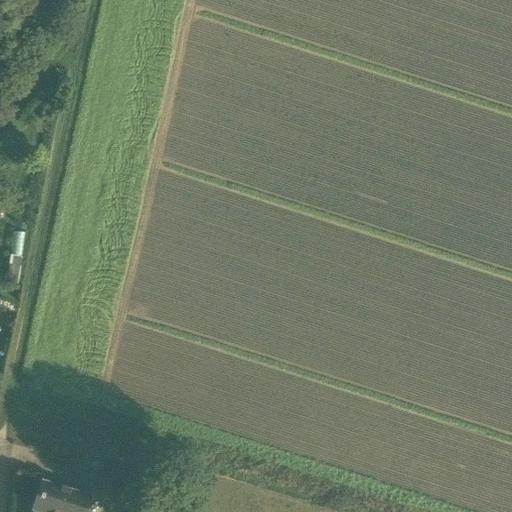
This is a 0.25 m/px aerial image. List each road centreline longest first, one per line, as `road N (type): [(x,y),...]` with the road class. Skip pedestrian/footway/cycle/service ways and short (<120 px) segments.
road 1 (track): [(0,439),(94,0)]
road 2 (track): [(0,125),(91,10)]
